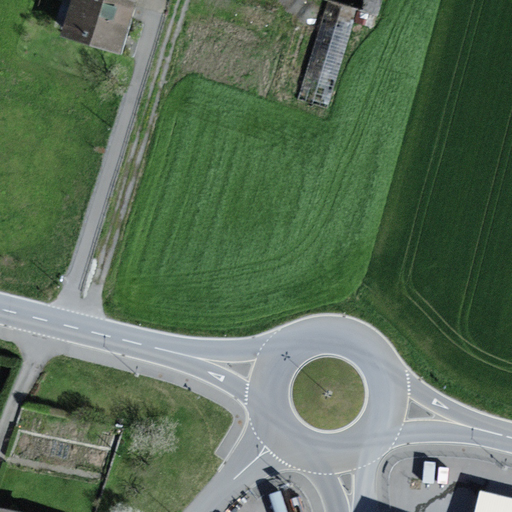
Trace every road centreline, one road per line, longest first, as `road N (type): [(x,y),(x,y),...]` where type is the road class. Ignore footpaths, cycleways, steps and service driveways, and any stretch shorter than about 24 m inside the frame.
road 1 (tertiary): [(0,309),(160,349)]
road 2 (tertiary): [(293,344),(160,349)]
road 3 (tertiary): [(160,349),(270,408)]
